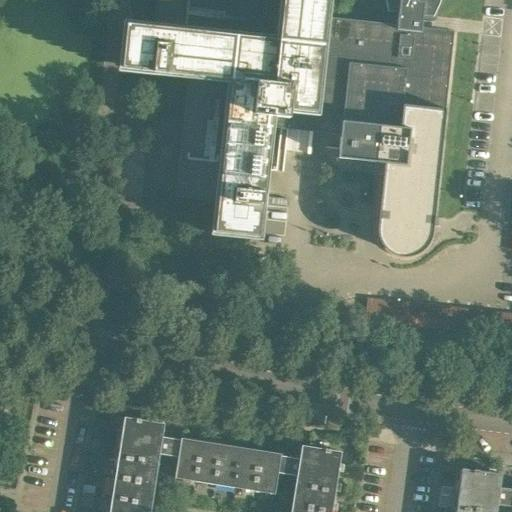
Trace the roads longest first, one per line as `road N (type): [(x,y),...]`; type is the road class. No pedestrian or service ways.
road 1 (residential): [(511,423),(343,400),(102,332)]
road 2 (residential): [(102,332),(57,511)]
